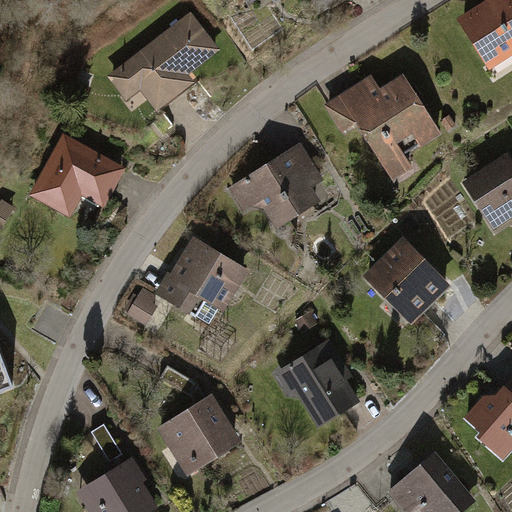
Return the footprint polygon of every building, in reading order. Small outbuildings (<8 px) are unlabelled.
[(241,0),(247,9),(260,0),(241,0)] [(511,3),(510,0),(488,0),(455,21),(486,71),(511,54),(511,3)] [(194,15),(105,78),(131,115),(146,105),(152,113),(196,82),(193,77),(223,56),(194,15)] [(371,80),(322,108),(338,136),(354,127),(388,185),(409,172),(400,157),(437,136),(403,78),(378,92),(371,80)] [(123,170),(62,136),(27,198),(68,220),(80,198),(101,210),(123,170)] [(302,148),(230,189),(245,216),(259,208),(272,231),(317,205),(309,191),(322,183),(302,148)] [(511,169),(504,158),(460,187),(492,235),(511,221),(511,169)] [(0,232),(15,209),(0,200),(0,201),(0,232)] [(249,274),(191,240),(157,297),(215,331),(249,274)] [(403,241),(362,281),(409,330),(450,290),(403,241)] [(158,302),(141,292),(127,317),(144,327),(158,302)] [(334,340),(280,373),(316,431),(359,405),(346,384),(357,377),(334,340)] [(0,342),(0,394),(17,389),(0,342)] [(170,371),(161,386),(190,403),(199,388),(170,371)] [(503,466),(511,454),(511,398),(496,386),(465,426),(477,436),(472,441),(503,466)] [(213,398),(155,432),(185,482),(243,447),(213,398)] [(106,428),(93,436),(110,466),(124,459),(106,428)] [(433,454),(388,494),(403,511),(461,511),(474,501),(433,454)] [(134,462),(78,494),(88,511),(154,511),(160,509),(134,462)]
